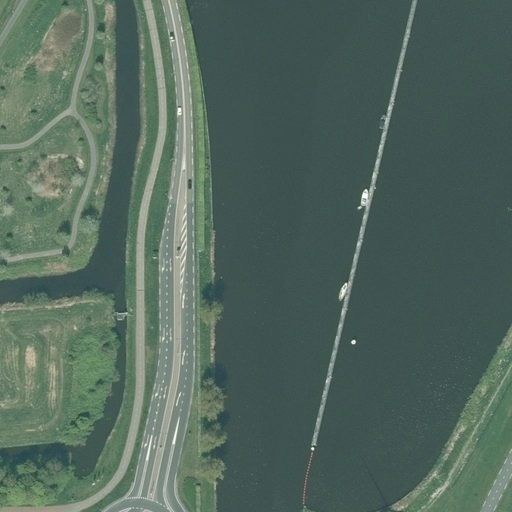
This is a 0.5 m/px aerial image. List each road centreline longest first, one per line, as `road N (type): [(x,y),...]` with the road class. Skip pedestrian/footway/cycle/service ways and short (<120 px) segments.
road 1 (primary): [(184,134),(167,239),(166,366),(151,435)]
road 2 (primary): [(179,418),(188,297),(184,134)]
road 3 (primary): [(184,134),(169,0)]
